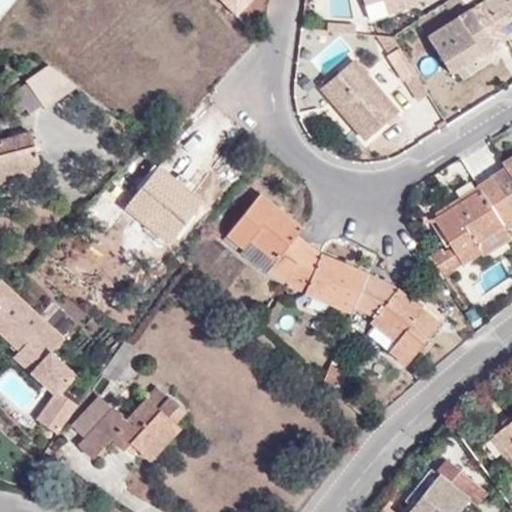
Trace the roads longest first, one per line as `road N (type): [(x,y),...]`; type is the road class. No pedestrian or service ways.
road 1 (residential): [(511,112),(394,180),(326,172),(294,149),(280,117),(273,81),(282,0)]
road 2 (tertiary): [(511,329),(395,431),(331,511)]
